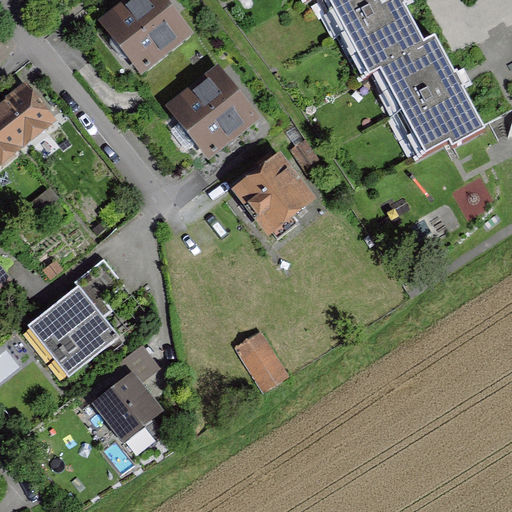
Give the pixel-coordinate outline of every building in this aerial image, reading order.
[(162,0),(129,0),(101,22),(142,77),(192,39),(162,0)] [(397,0),(326,0),(367,76),(378,70),(423,47),(397,0)] [(433,41),(423,47),(378,70),(429,165),(484,136),(433,41)] [(219,69),(166,109),(208,165),(262,124),(219,69)] [(25,91),(0,111),(0,118),(20,144),(49,122),(25,91)] [(0,118),(0,160),(20,144),(0,118)] [(280,156),(231,194),(268,241),(317,203),(280,156)] [(0,270),(0,296),(13,285),(0,270)] [(78,289),(28,329),(69,379),(118,339),(78,289)] [(258,335),(238,349),(257,378),(277,365),(258,335)] [(132,377),(95,408),(126,444),(163,413),(132,377)]
